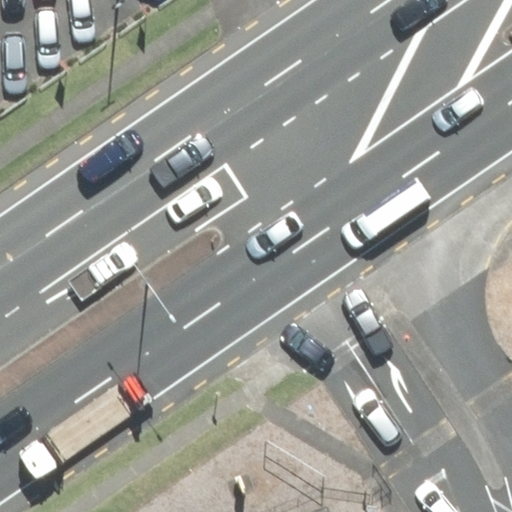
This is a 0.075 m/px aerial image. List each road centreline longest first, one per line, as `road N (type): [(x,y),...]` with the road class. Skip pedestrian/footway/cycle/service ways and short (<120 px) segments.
road 1 (primary): [(511,125),(0,474)]
road 2 (primary): [(0,278),(393,0)]
